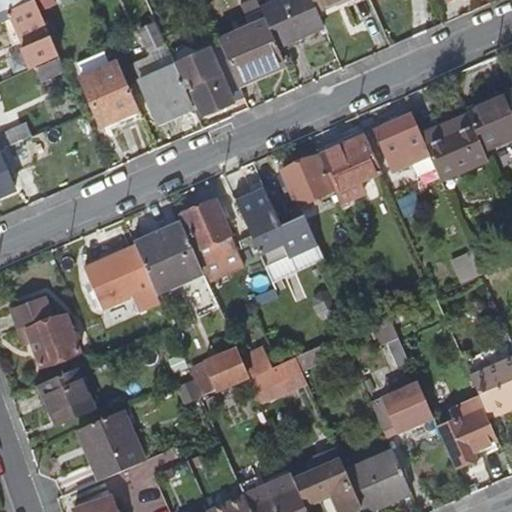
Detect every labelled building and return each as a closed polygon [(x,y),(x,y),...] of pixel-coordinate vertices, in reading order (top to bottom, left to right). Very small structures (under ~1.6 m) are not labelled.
[(0,0),(0,17),(20,8),(35,1),(34,0),(0,0)] [(278,50),(325,29),(319,14),(312,0),(291,0),(262,14),(267,24),(278,50)] [(312,0),(319,14),(352,0),(312,0)] [(24,52),(34,71),(60,59),(35,1),(20,8),(0,17),(0,21),(2,25),(12,20),(26,51),(24,52)] [(163,46),(153,24),(138,30),(148,53),(163,46)] [(238,86),(285,66),(278,50),(267,24),(220,45),(222,49),(238,86)] [(200,122),(245,102),(238,86),(222,49),(176,68),(194,108),(200,122)] [(40,86),(67,73),(60,59),(34,71),(40,86)] [(105,127),(138,111),(118,65),(105,70),(100,62),(83,69),(87,78),(84,79),(105,127)] [(158,124),(194,108),(176,68),(140,83),(158,124)] [(511,90),(468,111),(473,122),(484,149),(511,136),(511,90)] [(423,135),(414,114),(378,129),(387,150),(390,149),(398,169),(413,163),(431,154),(423,135)] [(423,135),(431,154),(439,173),(446,188),(465,180),(462,172),(489,160),(484,149),(473,122),(446,134),(443,127),(423,135)] [(7,151),(36,139),(29,125),(2,137),(7,151)] [(367,134),(319,155),(335,193),(361,182),(383,173),(367,134)] [(0,155),(0,154),(0,201),(16,194),(0,155)] [(439,173),(431,154),(413,163),(422,182),(439,173)] [(331,191),(317,156),(283,171),(297,206),(331,191)] [(361,182),(335,193),(341,207),(367,195),(361,182)] [(265,188),(237,202),(266,268),(317,245),(304,216),(282,226),(265,188)] [(396,202),(403,219),(423,211),(415,194),(396,202)] [(244,264),(216,199),(182,214),(210,279),(244,264)] [(184,226),(137,247),(155,289),(202,269),(184,226)] [(483,276),(472,251),(449,261),(460,285),(483,276)] [(143,290),(125,252),(85,270),(101,309),(143,290)] [(274,288),(251,298),(255,308),(279,299),(274,288)] [(12,312),(20,337),(28,334),(33,345),(40,366),(79,352),(67,318),(53,323),(45,300),(12,312)] [(404,310),(388,317),(391,325),(392,328),(408,320),(404,310)] [(408,364),(404,354),(393,359),(388,346),(398,342),(392,328),(391,325),(379,331),(395,370),(408,364)] [(28,334),(20,337),(24,349),(33,345),(28,334)] [(404,354),(398,342),(388,346),(393,359),(404,354)] [(320,346),(296,357),(302,373),(327,362),(320,346)] [(263,347),(240,357),(249,377),(272,368),(263,347)] [(203,362),(190,369),(194,380),(202,398),(249,377),(240,357),(236,348),(203,361),(203,362)] [(272,368),(249,377),(260,402),(306,382),(302,373),(296,357),(279,364),(272,368)] [(511,405),(511,359),(471,377),(489,420),(509,412),(507,408),(511,405)] [(78,370),(41,386),(57,426),(95,409),(78,370)] [(386,439),(432,421),(424,402),(413,377),(406,381),(403,372),(386,380),(389,388),(368,397),(386,439)] [(202,398),(194,380),(176,388),(184,406),(202,398)] [(219,394),(205,400),(211,412),(225,405),(219,394)] [(123,412),(75,433),(83,451),(90,448),(104,480),(145,462),(123,412)] [(480,413),(440,430),(456,469),(497,452),(480,413)] [(83,451),(97,484),(104,480),(90,448),(83,451)] [(340,460),(335,449),(313,457),(317,469),(340,460)] [(390,450),(344,470),(352,488),(398,469),(390,450)] [(317,469),(293,480),(296,487),(305,509),(333,497),(340,511),(362,511),(352,488),(344,470),(340,460),(317,469)] [(398,469),(352,488),(362,511),(373,511),(410,496),(398,469)] [(293,480),(290,473),(260,485),(267,500),(296,487),(293,480)] [(245,499),(250,511),(306,511),(305,509),(296,487),(267,500),(260,485),(255,475),(238,482),(241,488),(245,499)] [(165,511),(157,496),(128,511),(165,511)] [(117,511),(113,498),(76,511),(75,511),(117,511)] [(250,511),(245,499),(215,511),(250,511)]
